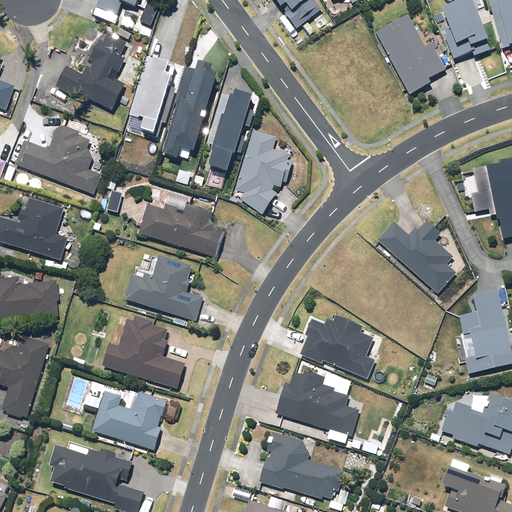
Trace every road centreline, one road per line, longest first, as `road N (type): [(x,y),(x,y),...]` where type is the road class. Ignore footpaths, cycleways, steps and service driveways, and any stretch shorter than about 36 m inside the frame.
road 1 (residential): [(361,186),(305,243),(261,310),(191,511)]
road 2 (residential): [(361,186),(220,0)]
road 3 (residential): [(511,105),(422,143),(361,186)]
